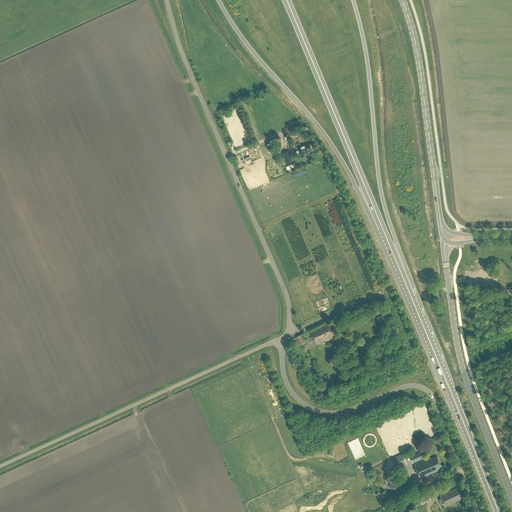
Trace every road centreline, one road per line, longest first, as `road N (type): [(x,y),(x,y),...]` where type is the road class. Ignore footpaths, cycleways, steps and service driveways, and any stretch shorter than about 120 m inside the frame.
road 1 (unclassified): [(285,334),(284,290),(186,66),(166,0)]
road 2 (unclassified): [(480,511),(430,393),(410,385),(343,411),(311,408),(282,372),(285,334)]
road 3 (unclassified): [(0,466),(285,334)]
road 4 (trunk): [(411,298),(378,175),(352,0)]
road 5 (trunk): [(218,0),(329,142),(382,228)]
road 6 (tertiary): [(511,499),(460,361),(446,240)]
road 7 (trunk): [(286,0),(382,228)]
road 8 (tertiary): [(402,0),(417,51),(439,217)]
road 9 (trunk): [(498,511),(445,379)]
